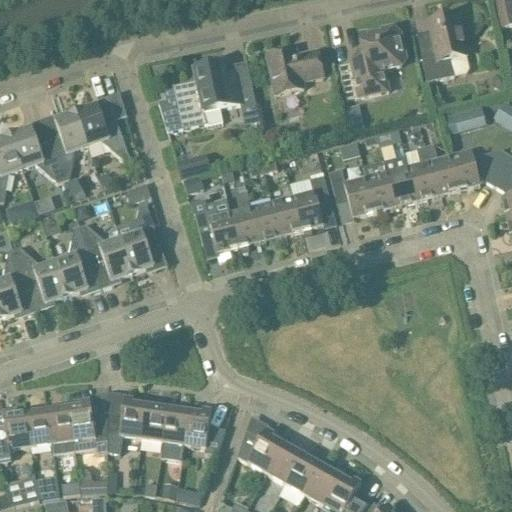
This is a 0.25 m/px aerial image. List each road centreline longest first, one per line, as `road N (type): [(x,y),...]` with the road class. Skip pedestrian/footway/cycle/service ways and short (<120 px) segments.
road 1 (residential): [(201,305),(442,238),(467,242),(511,409)]
road 2 (residential): [(440,511),(368,451),(224,379),(201,305)]
road 3 (residential): [(380,0),(118,52)]
road 4 (residential): [(201,305),(118,52)]
road 5 (residential): [(0,378),(201,305)]
road 6 (residential): [(118,52),(0,94)]
